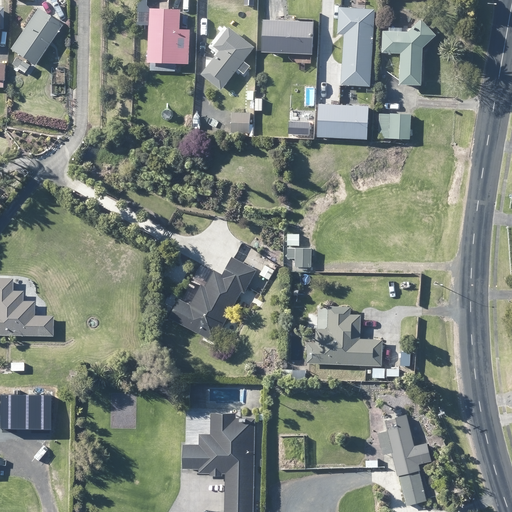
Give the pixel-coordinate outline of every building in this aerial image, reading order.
[(365,8),(349,7),(337,6),(336,34),(342,34),(340,63),(339,84),(369,86),(369,84),(370,78),(370,75),(370,71),(371,62),(374,8),(365,8)] [(42,12),(39,10),(35,8),(8,48),(28,63),(31,65),(59,24),(42,12)] [(186,29),(184,29),(178,29),(179,9),(148,8),(148,25),(145,25),(144,29),(144,33),(147,33),(146,62),(150,62),(149,70),(175,71),(175,63),(183,63),(188,63),(188,61),(189,29),(186,29)] [(284,20),(266,20),(261,19),(259,52),(311,54),(312,21),(310,21),(288,21),(284,20)] [(419,85),(420,71),(421,47),(434,35),(420,19),(415,24),(411,28),(407,28),(403,27),(399,27),(391,26),(390,32),(389,32),(387,31),(381,31),(380,52),(382,52),(384,52),(399,53),(398,84),(419,85)] [(240,63),(243,60),(253,47),(227,26),(212,46),(217,50),(214,55),(212,57),(206,65),(199,74),(205,79),(220,90),(240,63)] [(27,65),(15,57),(10,64),(22,72),(27,65)] [(367,106),(357,105),(339,104),(317,104),(316,136),(366,139),(367,106)] [(230,112),(230,129),(230,132),(248,133),(249,112),(230,112)] [(410,114),(378,113),(378,138),(409,139),(410,114)] [(421,246),(413,244),(411,252),(419,253),(421,246)] [(311,251),(297,249),(295,265),(309,267),(311,251)] [(243,293),(256,270),(231,256),(221,273),(213,269),(212,271),(204,286),(200,284),(189,304),(180,299),(178,298),(168,317),(213,342),(240,291),(243,293)] [(197,278),(201,281),(206,279),(207,274),(202,271),(198,273),(197,278)] [(32,315),(32,307),(32,300),(20,300),(21,290),(10,290),(10,278),(0,277),(0,334),(18,335),(28,335),(51,335),(51,316),(46,315),(38,315),(32,315)] [(359,319),(360,314),(349,314),(349,307),(327,306),(327,308),(317,307),(317,323),(317,328),(315,328),(314,343),(310,342),(306,342),(306,353),(305,356),(305,362),(359,364),(381,366),(382,339),(359,338),(359,323),(359,319)] [(396,346),(387,345),(386,365),(395,365),(396,346)] [(22,362),(9,362),(9,370),(22,370),(22,362)] [(281,378),(291,378),(291,369),(281,369),(281,378)] [(237,424),(238,414),(211,413),(211,437),(199,437),(199,446),(185,445),(184,469),(200,470),(200,474),(226,475),(224,511),(252,511),(255,424),(237,424)] [(408,425),(406,419),(405,415),(384,420),(386,430),(376,432),(382,455),(391,452),(395,470),(397,475),(398,475),(405,505),(418,502),(426,500),(417,463),(430,460),(426,441),(424,442),(419,443),(413,445),(408,425)] [(370,459),(365,460),(365,467),(377,467),(377,459),(374,459),(370,459)]
